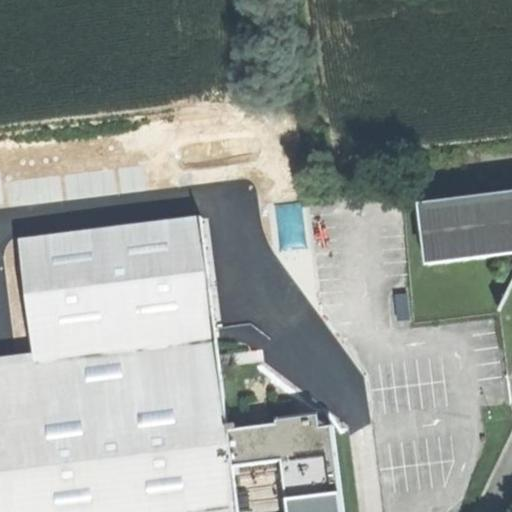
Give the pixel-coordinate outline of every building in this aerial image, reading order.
[(511,199),(424,210),(428,242),(431,269),(511,259),(511,199)] [(36,358),(38,369),(219,347),(203,223),(23,245),(36,358)] [(238,511),(234,472),(229,435),(219,347),(38,369),(0,373),(0,511),(238,511)] [(0,362),(0,373),(38,369),(36,358),(0,362)] [(287,511),(339,511),(330,433),(317,425),(229,435),(234,472),(282,466),(287,511)]
